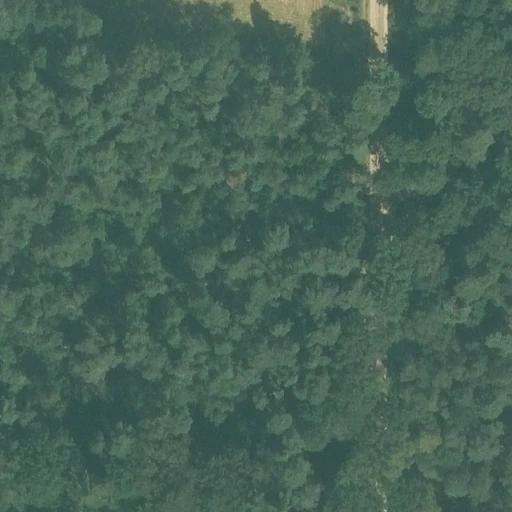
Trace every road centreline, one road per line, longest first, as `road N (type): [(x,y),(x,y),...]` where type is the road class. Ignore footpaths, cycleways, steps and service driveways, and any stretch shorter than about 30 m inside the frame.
road 1 (track): [(378,511),(379,197)]
road 2 (track): [(379,197),(380,0)]
road 3 (track): [(511,120),(419,192),(379,197)]
